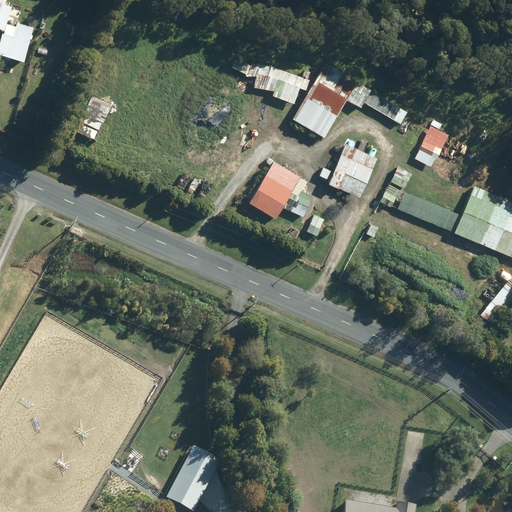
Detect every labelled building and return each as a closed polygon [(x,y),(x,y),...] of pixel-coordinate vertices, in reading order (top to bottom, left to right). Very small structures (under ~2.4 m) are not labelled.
[(0,0),(0,25),(9,27),(13,3),(0,0)] [(0,51),(27,57),(35,24),(17,20),(15,32),(5,30),(0,50),(0,51)] [(155,70),(176,81),(182,69),(161,58),(155,70)] [(249,75),(252,65),(236,59),(232,70),(249,75)] [(308,88),(312,75),(280,65),(270,63),(257,62),(256,87),(278,88),(278,80),(308,88)] [(317,83),(294,116),(326,136),(348,98),(362,105),(365,101),(403,123),(412,106),(332,62),(327,70),(323,67),(314,81),(317,83)] [(150,78),(172,89),(176,81),(155,70),(150,78)] [(146,88),(167,99),(172,89),(150,78),(146,88)] [(167,99),(146,88),(141,97),(162,108),(167,99)] [(284,96),(282,101),(284,102),(279,114),(289,118),(297,102),(284,96)] [(163,114),(145,102),(141,109),(159,120),(163,114)] [(158,130),(179,141),(184,133),(162,122),(158,130)] [(448,134),(430,126),(421,147),(440,154),(448,134)] [(153,139),(179,152),(183,143),(179,141),(158,130),(153,139)] [(507,132),(495,132),(495,147),(507,147),(507,132)] [(153,149),(175,160),(179,152),(153,139),(149,147),(153,149)] [(476,154),(458,142),(447,159),(466,171),(476,154)] [(361,194),(377,154),(347,143),(332,182),(361,194)] [(175,160),(153,149),(148,157),(170,169),(175,160)] [(293,186),(299,174),(273,161),(252,202),(278,216),(284,204),(304,214),(313,196),(293,186)] [(396,171),(381,198),(393,206),(409,178),(396,171)] [(511,253),(511,200),(476,184),(456,231),(511,253)] [(511,299),(511,275),(479,314),(491,324),(511,299)] [(223,459),(197,445),(168,497),(194,511),(223,459)] [(412,511),(415,503),(394,499),(392,508),(345,500),(342,511),(412,511)]
